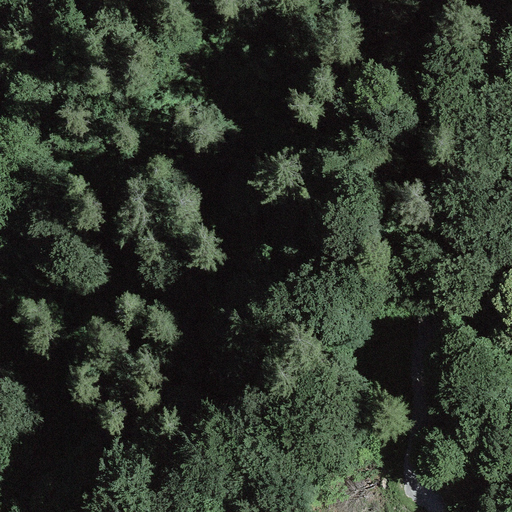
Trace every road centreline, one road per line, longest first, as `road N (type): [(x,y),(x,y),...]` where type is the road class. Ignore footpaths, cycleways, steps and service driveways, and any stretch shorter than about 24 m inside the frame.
road 1 (residential): [(436,511),(413,467),(415,383),(433,292)]
road 2 (track): [(443,175),(487,0)]
